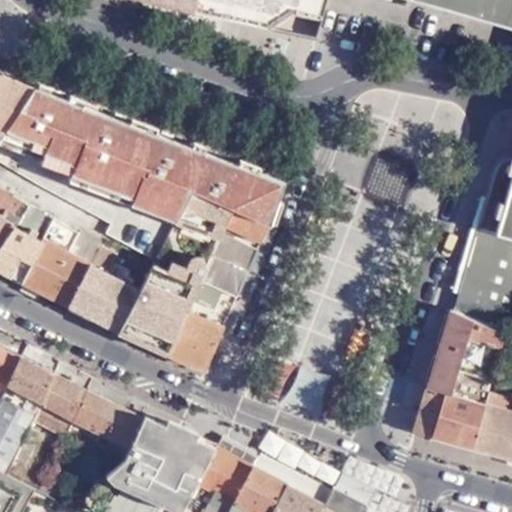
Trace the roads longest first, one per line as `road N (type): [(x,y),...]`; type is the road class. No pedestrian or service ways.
road 1 (residential): [(482,109),(362,446)]
road 2 (residential): [(228,405),(326,93)]
road 3 (residential): [(326,93),(40,0)]
road 4 (secondary): [(0,298),(228,405)]
road 5 (residential): [(482,109),(459,90),(377,72),(326,93)]
road 6 (secondary): [(228,405),(362,446)]
